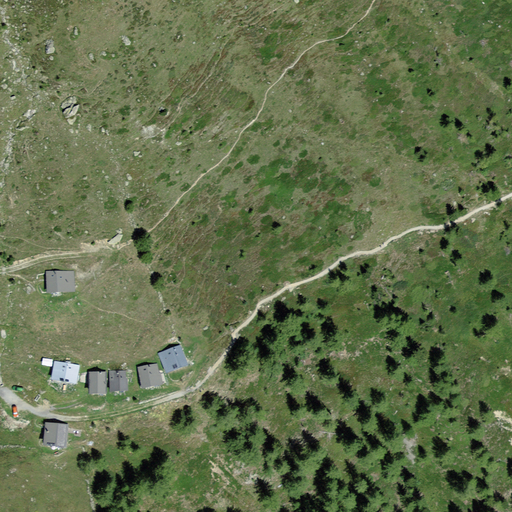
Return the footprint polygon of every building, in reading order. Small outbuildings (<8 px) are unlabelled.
[(73,275),(43,275),(43,296),(73,297),(73,275)] [(178,349),(157,355),(163,375),(184,368),(178,349)] [(78,369),(56,363),(50,385),(73,390),(78,369)] [(155,368),(137,371),(140,391),(157,388),(155,368)] [(130,374),(109,373),(108,393),(130,394),(130,374)] [(105,376),(87,376),(87,396),(105,397),(105,376)] [(68,429),(44,426),(41,449),(65,452),(68,429)]
